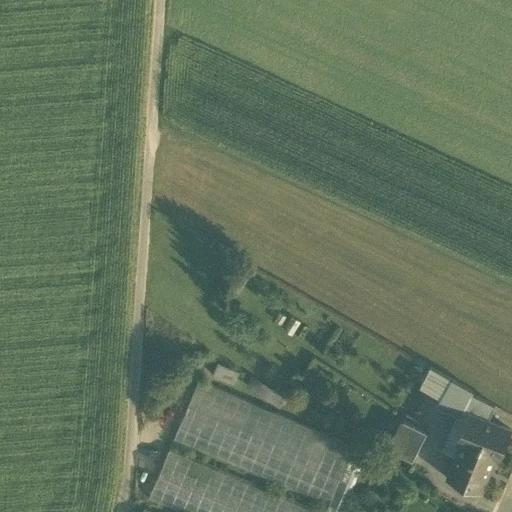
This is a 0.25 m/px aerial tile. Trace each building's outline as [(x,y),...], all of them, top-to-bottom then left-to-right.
[(212,374),(233,382),(238,371),(217,363),(212,374)] [(441,397),(452,377),(430,365),(419,384),(441,397)] [(278,405),(285,395),(252,373),(245,383),(278,405)] [(471,390),(472,390),(473,389),(452,377),(441,397),(437,404),(459,415),(463,408),(462,408),(471,390)] [(173,437),(328,503),(348,456),(353,445),(198,379),(173,437)] [(467,409),(488,418),(494,402),(472,390),(471,390),(462,408),(463,408),(467,410),(467,409)] [(447,475),(481,489),(495,454),(500,456),(511,427),(488,418),(467,409),(467,410),(455,439),(461,441),(447,475)] [(388,447),(411,458),(426,430),(402,418),(388,447)] [(147,498),(180,511),(323,511),(169,446),(147,498)] [(341,511),(362,462),(348,456),(328,503),(324,511),(341,511)]
